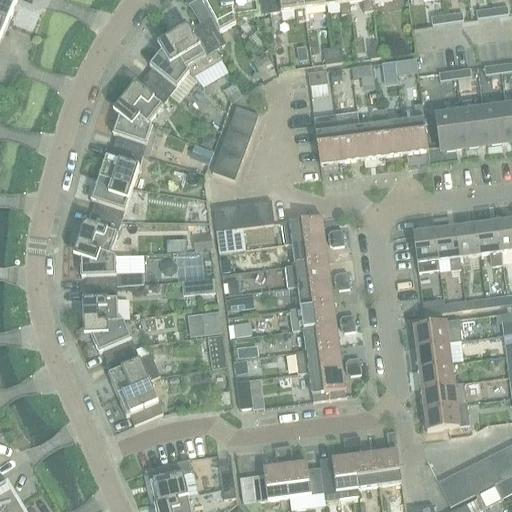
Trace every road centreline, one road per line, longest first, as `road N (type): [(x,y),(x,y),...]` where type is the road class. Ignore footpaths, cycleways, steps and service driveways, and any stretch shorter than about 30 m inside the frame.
road 1 (residential): [(97,461),(199,425),(236,441),(387,418),(364,214),(511,193)]
road 2 (residential): [(143,0),(79,92),(31,283),(38,337),(97,461)]
